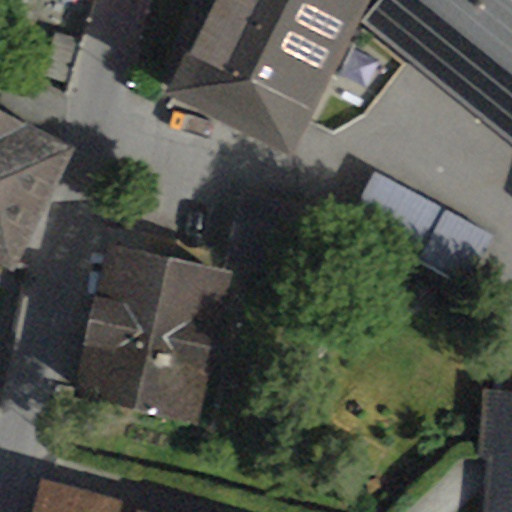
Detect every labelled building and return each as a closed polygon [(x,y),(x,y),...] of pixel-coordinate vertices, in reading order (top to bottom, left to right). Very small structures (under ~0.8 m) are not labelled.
[(372,0),(221,0),(171,107),(295,165),(372,0)] [(511,0),(388,0),(367,28),(511,146),(511,0)] [(76,153),(0,114),(0,270),(16,278),(21,266),(76,153)] [(468,226),(384,182),(364,221),(448,265),(468,226)] [(241,193),(229,245),(281,258),(294,206),(241,193)] [(233,274),(107,247),(73,399),(200,427),(233,274)] [(511,511),(511,396),(485,394),(480,460),(487,461),(482,511),(511,511)] [(138,511),(140,508),(42,481),(33,511),(138,511)]
